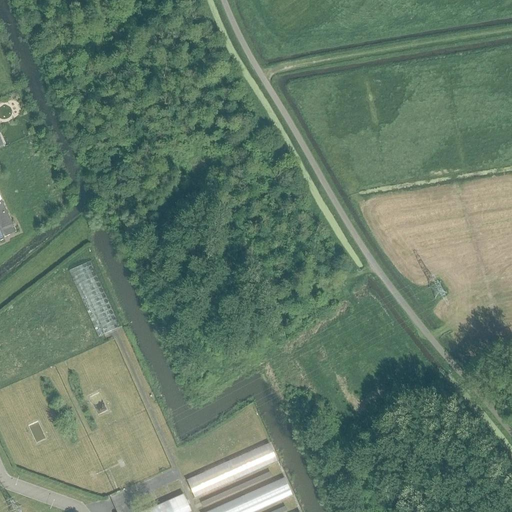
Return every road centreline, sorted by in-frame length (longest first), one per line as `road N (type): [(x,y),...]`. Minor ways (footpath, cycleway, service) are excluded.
road 1 (unclassified): [(511,440),(377,276),(221,0)]
road 2 (track): [(260,79),(286,67),(511,29)]
